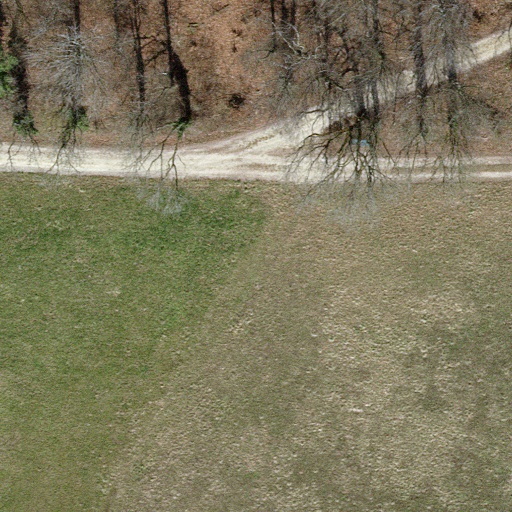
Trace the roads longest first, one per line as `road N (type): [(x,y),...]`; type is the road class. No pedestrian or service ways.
road 1 (track): [(511,169),(177,160),(0,146)]
road 2 (track): [(511,44),(177,160)]
